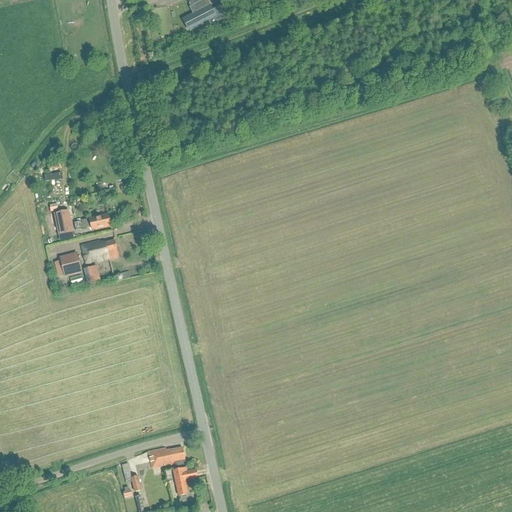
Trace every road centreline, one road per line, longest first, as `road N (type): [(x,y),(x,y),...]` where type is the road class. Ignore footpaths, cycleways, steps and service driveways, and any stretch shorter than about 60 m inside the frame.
road 1 (tertiary): [(204,434),(110,0)]
road 2 (track): [(145,174),(511,59)]
road 3 (track): [(143,93),(374,0)]
road 4 (unclassified): [(0,494),(204,434)]
road 5 (track): [(147,70),(336,0)]
